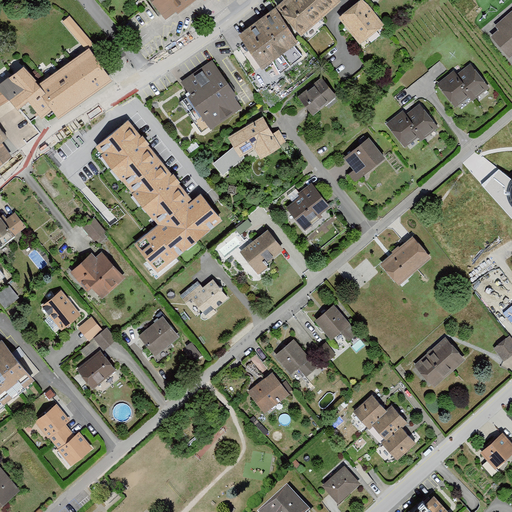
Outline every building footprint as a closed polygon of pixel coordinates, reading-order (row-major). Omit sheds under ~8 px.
[(151,0),(169,22),(178,15),(180,17),(197,3),(194,1),(195,0),(151,0)] [(336,0),(290,0),(279,10),(304,38),(342,6),(336,0)] [(363,4),(341,22),(364,48),(385,30),(363,4)] [(511,11),(496,26),(500,30),(492,37),(511,60),(511,11)] [(276,14),(242,39),(265,70),(273,64),(281,76),(302,61),(294,51),(300,47),(276,14)] [(70,15),(62,21),(84,45),(91,39),(70,15)] [(26,69),(0,88),(0,90),(10,104),(19,116),(30,107),(43,123),(52,117),(57,123),(111,82),(88,52),(41,88),(26,69)] [(181,87),(190,99),(187,101),(210,134),(243,111),(235,100),(237,99),(213,64),(181,87)] [(472,69),(460,79),(467,87),(463,90),(470,100),(474,104),(490,90),(472,69)] [(438,87),(457,111),(470,100),(463,90),(467,87),(460,79),(455,74),(438,87)] [(280,82),(265,91),(274,105),(289,96),(280,82)] [(300,101),(314,119),(337,100),(323,83),(300,101)] [(238,95),(244,105),(256,97),(250,87),(238,95)] [(0,90),(0,110),(10,104),(0,90)] [(420,107),(406,119),(415,129),(412,131),(420,140),(423,144),(439,130),(420,107)] [(387,127),(407,151),(420,140),(412,131),(415,129),(406,119),(403,114),(387,127)] [(229,141),(236,150),(214,168),(223,178),(245,162),(244,159),(256,154),(262,163),(282,151),(281,149),(286,146),(278,134),(274,137),(264,121),(229,141)] [(193,202),(129,123),(99,148),(163,225),(139,245),(159,269),(218,220),(199,197),(193,202)] [(0,131),(0,168),(12,160),(3,146),(8,141),(0,131)] [(370,142),(346,161),(355,174),(350,178),(355,185),(385,161),(370,142)] [(511,167),(502,167),(484,182),(511,212),(511,167)] [(304,230),(330,209),(313,188),(287,209),(304,230)] [(0,252),(15,241),(14,239),(25,230),(15,217),(7,224),(4,220),(1,221),(0,219),(0,252)] [(94,222),(84,231),(94,242),(104,234),(94,222)] [(247,223),(235,232),(239,237),(251,227),(247,223)] [(269,232),(242,255),(258,274),(285,251),(269,232)] [(431,262),(413,240),(382,265),(400,287),(431,262)] [(92,256),(71,276),(88,295),(92,292),(101,302),(124,281),(103,257),(97,262),(92,256)] [(198,284),(180,299),(185,306),(192,300),(204,315),(201,317),(201,320),(203,322),(206,323),(216,315),(213,311),(228,299),(214,282),(203,291),(198,284)] [(0,290),(0,299),(3,306),(19,298),(12,285),(0,290)] [(61,294),(42,309),(62,333),(81,318),(61,294)] [(335,309),(318,323),(333,341),(349,327),(335,309)] [(91,320),(79,331),(89,343),(102,332),(91,320)] [(163,320),(140,339),(156,358),(179,339),(163,320)] [(107,332),(95,342),(104,353),(116,343),(107,332)] [(511,343),(509,340),(495,351),(505,364),(511,358),(511,343)] [(447,342),(416,370),(434,389),(465,361),(447,342)] [(3,344),(0,346),(0,412),(35,384),(3,344)] [(81,354),(86,360),(98,349),(94,344),(81,354)] [(294,344),(278,358),(293,376),(300,370),(307,378),(317,370),(294,344)] [(78,372),(94,391),(116,373),(100,355),(78,372)] [(273,377),(250,394),(266,414),(288,397),(273,377)] [(373,428),(387,415),(373,400),(357,416),(370,431),(373,428)] [(50,440),(55,446),(70,433),(66,428),(71,424),(57,408),(35,426),(48,441),(50,440)] [(373,428),(387,443),(402,431),(407,425),(393,410),(387,415),(373,428)] [(384,447),(398,462),(416,446),(402,431),(387,443),(384,447)] [(72,469),(93,452),(79,435),(75,439),(70,433),(55,446),(60,452),(59,454),(72,469)] [(511,445),(503,436),(481,456),(488,464),(483,468),(493,480),(499,474),(497,472),(511,458),(511,445)] [(325,488),(339,504),(359,486),(345,470),(325,488)] [(1,473),(0,473),(0,511),(20,494),(1,473)] [(307,511),(287,489),(261,511),(307,511)] [(447,511),(437,500),(423,511),(447,511)]
